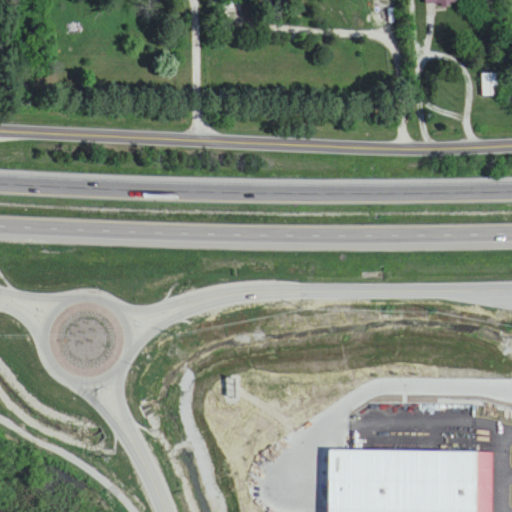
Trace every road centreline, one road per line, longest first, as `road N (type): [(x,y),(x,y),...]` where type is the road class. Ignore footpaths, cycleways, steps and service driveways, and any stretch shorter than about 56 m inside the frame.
road 1 (tertiary): [(511,131),(404,138),(0,119)]
road 2 (motorway): [(511,190),(350,194),(0,181)]
road 3 (motorway): [(0,228),(328,240),(511,236)]
road 4 (tertiary): [(511,292),(287,291),(186,304)]
road 5 (tertiary): [(45,340),(55,366),(88,381),(120,366),(130,341),(116,306),(87,296),(58,308),(45,340)]
